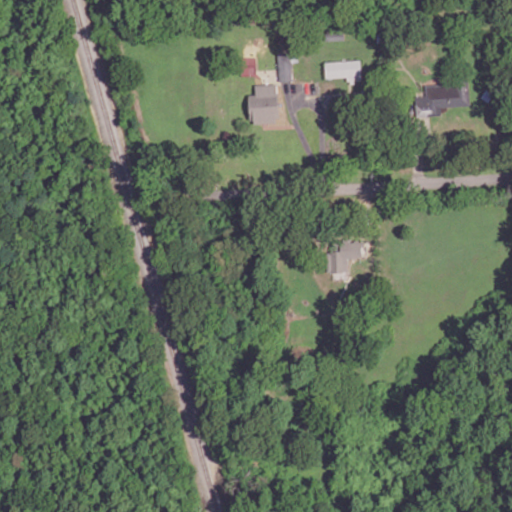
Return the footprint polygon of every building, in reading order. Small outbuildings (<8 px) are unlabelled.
[(294,79),(281,80),(279,52),(299,51),(300,60),(293,61),(293,63),(294,63),(294,66),(293,66),(294,79)] [(327,77),(326,61),(361,58),(363,79),(355,79),(355,82),(351,83),(351,80),(349,80),(348,75),(327,77)] [(442,114),(417,116),(416,96),(427,95),(426,83),(457,81),(456,74),(469,73),(471,104),(442,106),(442,114)] [(277,121),(256,123),(255,118),(252,118),(250,94),(257,93),(256,83),(278,82),(278,84),(279,84),(281,117),(277,117),(277,121)] [(348,270),(344,270),(344,271),(333,271),(328,271),(327,252),(332,252),(331,242),(343,242),(343,238),(350,238),(350,241),(355,241),(355,239),(358,239),(359,241),(364,241),(365,245),(362,246),(362,256),(359,256),(359,257),(348,257),(348,270)]
